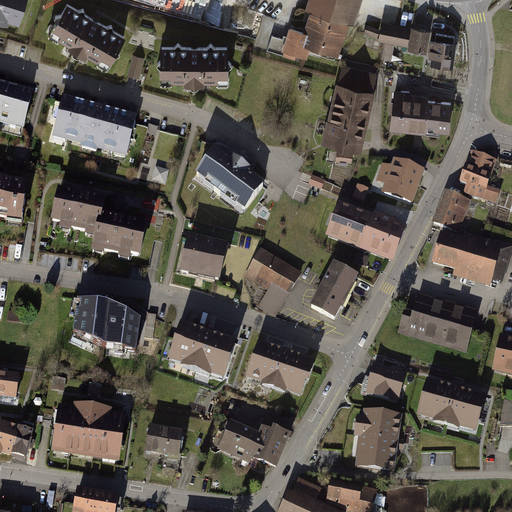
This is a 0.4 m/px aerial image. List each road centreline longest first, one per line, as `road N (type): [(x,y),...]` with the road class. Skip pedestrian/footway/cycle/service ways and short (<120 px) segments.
road 1 (residential): [(351,356),(188,301),(0,267)]
road 2 (residential): [(0,61),(197,118),(283,169)]
road 3 (residential): [(469,129),(351,356)]
road 4 (residential): [(0,471),(242,511)]
road 5 (residential): [(294,457),(357,473),(506,475)]
road 6 (residential): [(474,0),(481,58),(469,129)]
